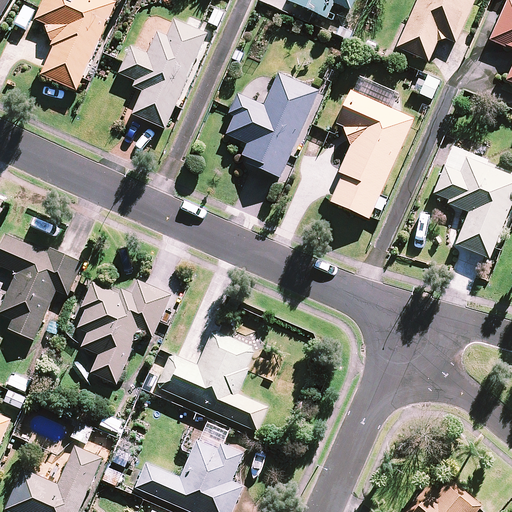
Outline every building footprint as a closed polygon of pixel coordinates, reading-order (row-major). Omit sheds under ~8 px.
[(0,0),(0,18),(10,0),(0,0)] [(116,1),(114,0),(44,0),(36,20),(46,25),(54,49),(42,75),(76,91),(110,14),(116,1)] [(289,0),(289,2),(327,19),(335,3),(351,10),(355,0),(289,0)] [(474,0),(418,0),(397,48),(428,62),(440,36),(455,43),(474,0)] [(511,1),(508,0),(491,40),(511,49),(511,68),(507,81),(511,83),(511,1)] [(208,36),(175,21),(167,38),(158,34),(148,56),(131,48),(119,74),(146,86),(133,115),(165,130),(208,36)] [(321,94),(279,75),(264,107),(239,95),(230,114),(235,117),(227,135),(248,145),(241,160),(282,179),(321,94)] [(397,95),(364,80),(358,94),(351,91),(336,125),(344,129),(351,146),(339,173),(343,175),(331,202),(369,219),(413,120),(391,110),(397,95)] [(511,204),(511,173),(454,149),(433,197),(469,213),(456,245),(488,259),(511,204)] [(47,254),(6,236),(0,248),(0,266),(17,274),(0,312),(0,314),(13,320),(9,330),(34,340),(56,290),(69,296),(82,264),(49,250),(47,254)] [(171,295),(138,281),(129,299),(93,283),(82,308),(86,309),(78,328),(88,333),(82,347),(100,355),(91,373),(117,384),(140,332),(152,337),(171,295)] [(256,350),(213,332),(198,368),(170,356),(156,388),(258,431),(268,408),(237,394),(256,350)] [(13,372),(7,384),(27,393),(33,382),(13,372)] [(27,399),(8,392),(4,403),(23,410),(27,399)] [(0,444),(11,421),(0,415),(0,444)] [(126,424),(104,415),(98,430),(119,439),(126,424)] [(94,426),(78,420),(71,438),(87,444),(94,426)] [(231,482),(243,454),(221,445),(227,431),(206,422),(181,479),(147,464),(136,488),(190,511),(232,511),(243,487),(231,482)] [(6,510),(9,511),(78,511),(102,459),(75,447),(58,486),(23,470),(6,510)] [(127,475),(107,467),(103,478),(122,486),(127,475)] [(475,511),(480,507),(446,478),(434,492),(428,487),(407,511),(475,511)]
